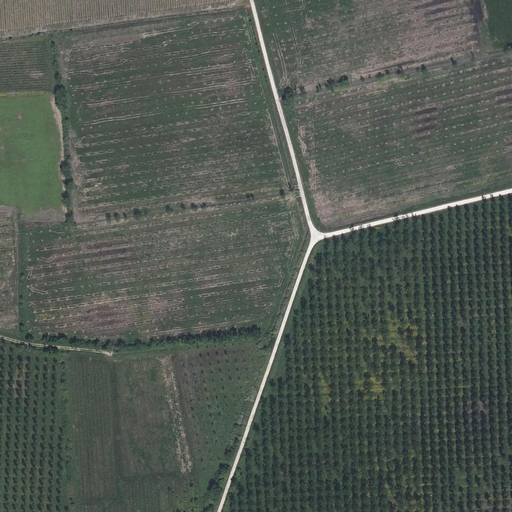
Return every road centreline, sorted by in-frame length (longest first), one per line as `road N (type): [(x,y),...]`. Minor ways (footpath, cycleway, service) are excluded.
road 1 (track): [(220,511),(318,237),(511,189)]
road 2 (track): [(281,334),(113,354),(0,336)]
